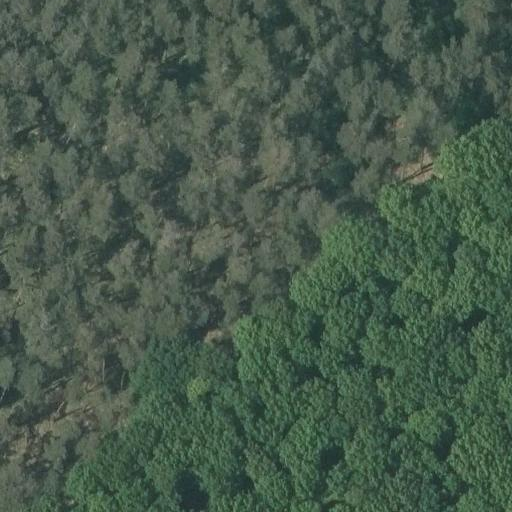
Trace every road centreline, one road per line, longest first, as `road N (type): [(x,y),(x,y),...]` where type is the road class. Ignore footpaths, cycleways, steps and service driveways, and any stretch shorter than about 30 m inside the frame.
road 1 (track): [(71,511),(511,153)]
road 2 (track): [(511,162),(301,0)]
